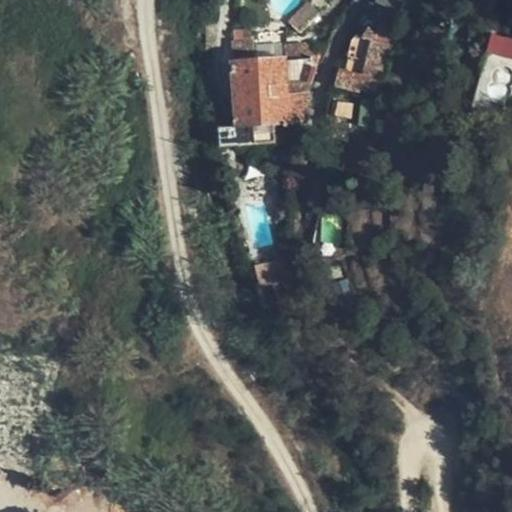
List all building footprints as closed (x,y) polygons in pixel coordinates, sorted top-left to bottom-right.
[(511,36),(495,32),(490,52),(511,57),(511,36)] [(377,100),(391,50),(369,43),(359,77),(339,72),(333,93),(357,100),(359,95),(377,100)] [(302,125),(317,68),(311,68),(312,60),(286,61),(286,59),(234,62),(237,128),(221,129),(222,146),(276,144),(276,126),(302,125)] [(268,243),(258,204),(244,207),(254,247),(268,243)] [(278,261),(252,266),(253,268),(257,278),(260,286),(268,285),(271,299),(288,295),(278,261)]
